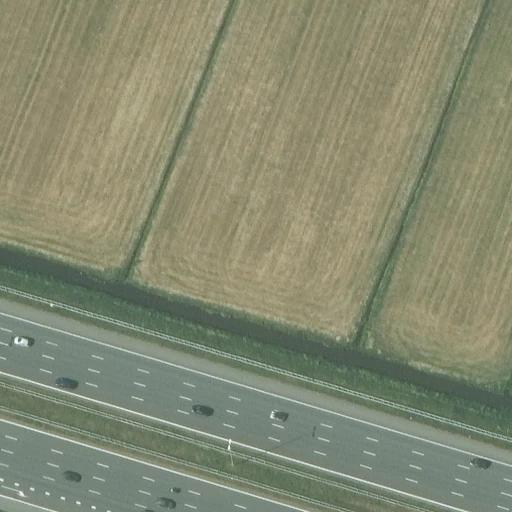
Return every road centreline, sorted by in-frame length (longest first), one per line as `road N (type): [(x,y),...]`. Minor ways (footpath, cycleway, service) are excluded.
road 1 (motorway): [(511,498),(0,347)]
road 2 (motorway): [(0,451),(206,511)]
